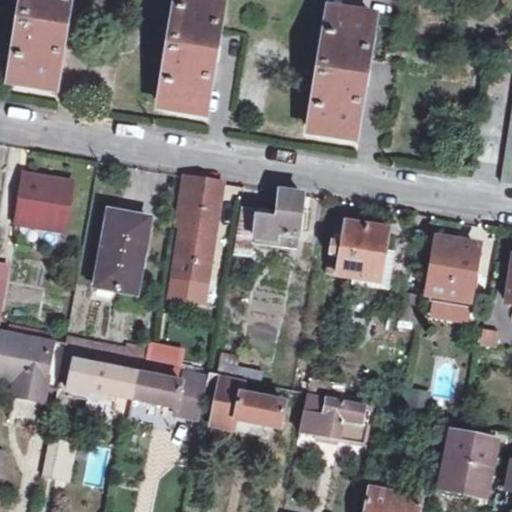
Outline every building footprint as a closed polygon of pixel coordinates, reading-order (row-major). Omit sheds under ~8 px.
[(71,0),(24,0),(11,82),(56,90),(71,0)] [(229,0),(182,0),(162,116),(208,124),(229,0)] [(380,22),(333,15),(313,141),(360,149),(380,22)] [(511,186),(511,123),(502,184),(511,186)] [(75,183),(26,176),(18,223),(66,231),(75,183)] [(186,178),(179,227),(183,227),(174,280),(207,285),(223,184),(186,178)] [(260,215),(255,244),(297,250),(300,230),(307,231),(309,212),(302,211),(304,197),(282,193),(279,212),(271,212),(270,217),(260,215)] [(253,258),(255,244),(260,215),(270,217),(271,212),(242,208),(234,256),(253,258)] [(151,223),(111,215),(98,289),(137,296),(151,223)] [(391,255),(392,253),(395,235),(389,234),(390,230),(348,223),(345,242),(333,240),(328,275),(355,280),(355,284),(361,285),(362,281),(382,284),(387,254),(391,255)] [(479,247),(437,241),(428,296),(469,303),(474,277),(479,278),(481,260),(477,260),(479,247)] [(387,254),(382,284),(393,286),(399,254),(392,253),(391,255),(387,254)] [(0,263),(0,314),(9,265),(0,263)] [(351,298),(350,305),(345,332),(365,335),(371,302),(351,298)] [(401,329),(416,332),(421,304),(405,301),(401,329)] [(344,334),(345,332),(350,305),(334,302),(329,332),(344,334)] [(11,323),(8,332),(42,340),(44,330),(11,323)] [(498,332),(484,330),(481,346),(495,348),(498,332)] [(60,389),(69,345),(66,344),(55,342),(54,344),(5,334),(0,356),(0,377),(24,382),(21,395),(44,400),(47,386),(60,389)] [(98,351),(141,360),(149,361),(151,353),(68,335),(66,344),(69,345),(98,351)] [(138,374),(141,360),(98,351),(96,358),(124,363),(122,371),(138,374)] [(116,395),(133,398),(138,374),(122,371),(124,363),(96,358),(95,366),(75,361),(68,397),(114,406),(116,395)] [(141,360),(138,374),(163,379),(165,365),(149,361),(141,360)] [(217,362),(215,374),(246,381),(262,384),(265,372),(217,362)] [(201,417),(207,387),(210,374),(183,368),(180,382),(163,379),(138,374),(133,398),(175,407),(174,412),(201,417)] [(215,374),(210,374),(207,387),(219,390),(212,426),(234,430),(237,419),(282,428),(287,404),(273,401),(273,394),(264,393),(263,398),(243,394),(246,381),(215,374)] [(370,406),(365,405),(365,408),(331,402),(332,398),(308,394),(300,432),(365,444),(368,425),(363,424),(365,412),(369,413),(370,406)] [(16,404),(13,419),(35,423),(38,408),(16,404)] [(444,432),(453,434),(454,423),(446,421),(444,432)] [(454,423),(453,434),(464,436),(465,425),(454,423)] [(497,443),(506,444),(508,434),(496,432),(494,442),(497,443)] [(463,483),(487,488),(497,443),(494,442),(464,436),(453,434),(442,488),(461,492),(463,483)] [(49,441),(42,477),(61,481),(69,445),(49,441)] [(76,446),(69,445),(61,481),(68,483),(76,446)] [(463,483),(461,492),(486,497),(487,488),(463,483)] [(507,492),(508,489),(498,486),(493,511),(497,511),(511,507),(509,503),(511,492),(507,492)] [(418,511),(421,500),(410,498),(411,494),(396,490),(395,495),(371,491),(366,511),(418,511)]
